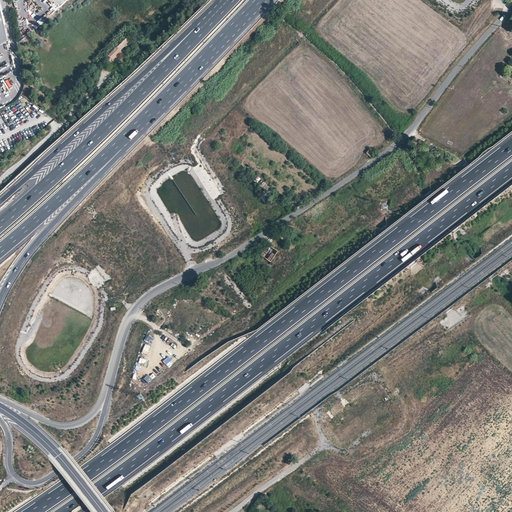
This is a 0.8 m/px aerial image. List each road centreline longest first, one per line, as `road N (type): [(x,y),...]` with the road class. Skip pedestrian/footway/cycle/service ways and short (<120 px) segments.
road 1 (motorway): [(511,146),(33,511)]
road 2 (tertiary): [(106,399),(135,309),(233,254),(393,144),(511,5)]
road 3 (motorway): [(64,511),(511,169)]
road 4 (motorway): [(231,0),(0,224)]
road 5 (motorway): [(230,0),(0,201)]
road 6 (motorway): [(0,297),(30,248),(159,102)]
road 7 (motorway): [(0,250),(159,102)]
road 8 (residential): [(0,183),(113,71)]
road 9 (secondary): [(103,511),(45,441),(0,407)]
road 10 (motorway): [(159,102),(258,0)]
road 11 (tertiary): [(15,476),(40,482),(86,450),(106,399)]
road 12 (tertiary): [(106,399),(68,425),(0,399)]
